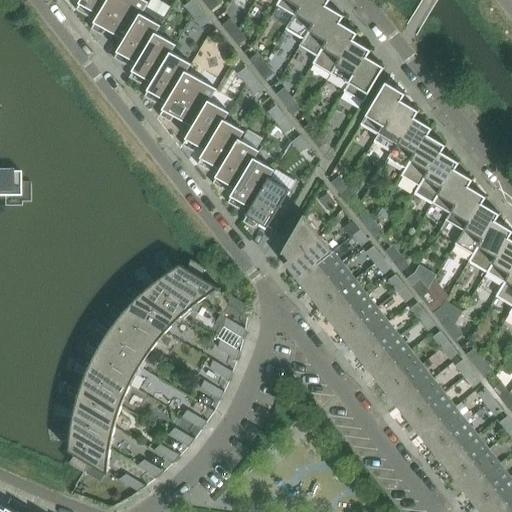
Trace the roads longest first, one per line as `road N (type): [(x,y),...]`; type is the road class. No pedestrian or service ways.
road 1 (residential): [(271,301),(35,0)]
road 2 (residential): [(436,511),(271,301)]
road 3 (residential): [(143,511),(219,446),(252,383),(272,324),(271,301)]
road 4 (residential): [(363,0),(511,188)]
